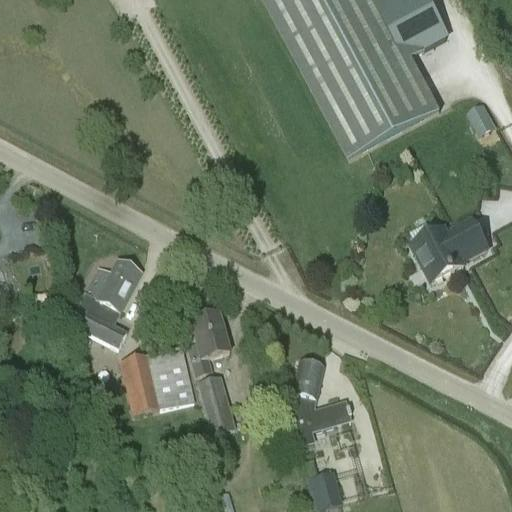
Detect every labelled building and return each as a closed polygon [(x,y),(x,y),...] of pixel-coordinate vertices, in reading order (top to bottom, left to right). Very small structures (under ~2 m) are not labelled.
[(393,0),(259,0),(348,166),(438,118),(410,64),(424,56),(393,0)] [(496,137),(483,112),(468,120),(481,145),(496,137)] [(430,289),(466,270),(465,268),(490,254),(473,223),(448,236),(446,232),(410,252),(430,289)] [(86,319),(77,337),(116,357),(125,339),(111,333),(111,332),(140,280),(115,267),(108,279),(98,276),(77,314),(86,319)] [(217,321),(188,329),(194,352),(184,355),(193,385),(211,380),(207,366),(228,360),(217,321)] [(130,424),(193,409),(181,355),(117,369),(130,424)] [(289,407),(287,414),(292,429),(303,469),(314,467),(311,452),(319,450),(316,439),(318,438),(314,422),(307,424),(305,411),(313,413),(314,408),(321,376),(297,371),(292,395),(286,394),(283,405),(289,407)] [(219,384),(195,390),(210,444),(234,437),(219,384)] [(332,479),(311,485),(318,511),(336,511),(340,511),(332,479)]
